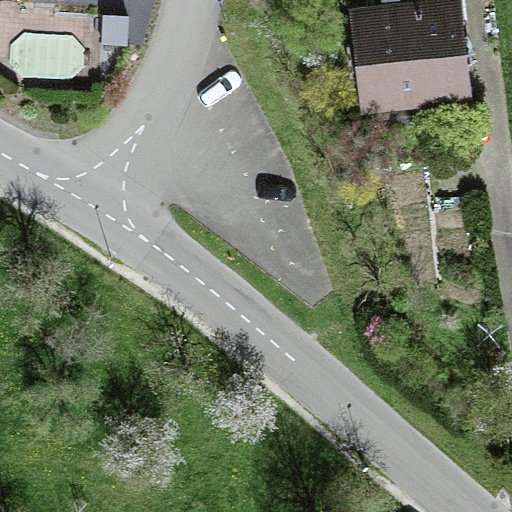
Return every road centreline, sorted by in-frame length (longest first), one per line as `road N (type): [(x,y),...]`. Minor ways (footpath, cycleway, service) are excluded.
road 1 (tertiary): [(95,205),(218,296),(466,511)]
road 2 (residential): [(95,205),(164,93),(182,50),(189,0)]
